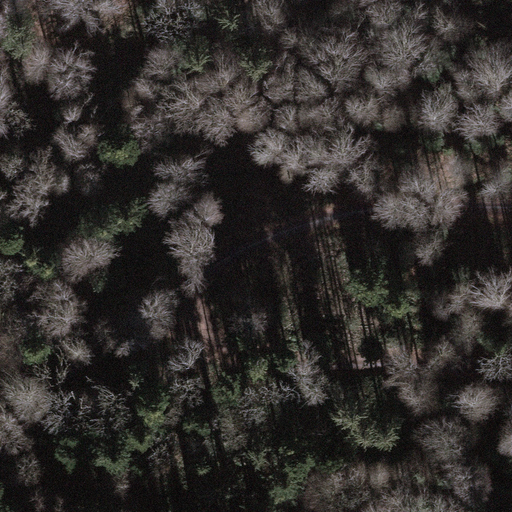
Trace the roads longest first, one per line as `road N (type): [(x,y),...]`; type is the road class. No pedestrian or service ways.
road 1 (track): [(511,206),(442,198),(331,215),(215,263),(131,319)]
road 2 (track): [(131,319),(253,345),(407,360),(511,354)]
road 3 (track): [(0,349),(131,319)]
